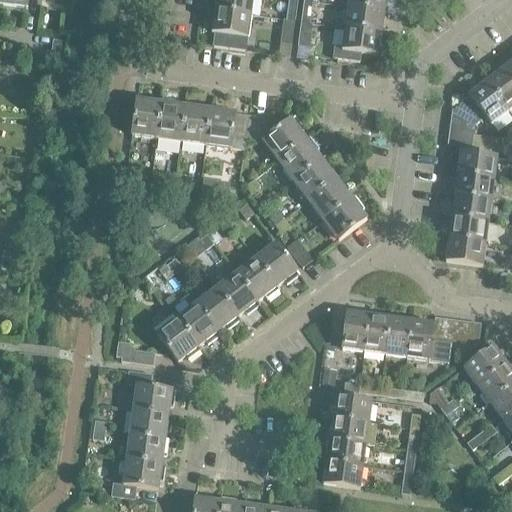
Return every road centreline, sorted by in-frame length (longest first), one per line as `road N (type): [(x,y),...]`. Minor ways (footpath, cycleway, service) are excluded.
road 1 (residential): [(296,452),(243,445),(224,422),(229,369),(395,246)]
road 2 (residential): [(414,105),(155,73),(165,0)]
road 3 (residential): [(395,246),(414,105)]
road 4 (residential): [(511,310),(444,301),(395,246)]
road 5 (residential): [(414,105),(420,65),(484,17)]
